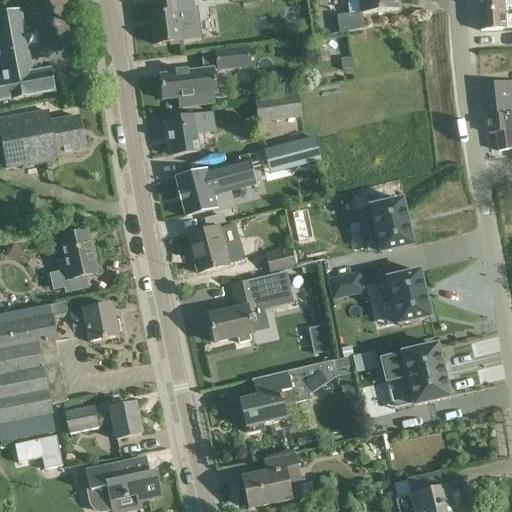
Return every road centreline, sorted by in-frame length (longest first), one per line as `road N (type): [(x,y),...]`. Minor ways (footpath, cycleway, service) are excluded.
road 1 (residential): [(204,511),(158,309),(111,0)]
road 2 (residential): [(511,374),(456,0)]
